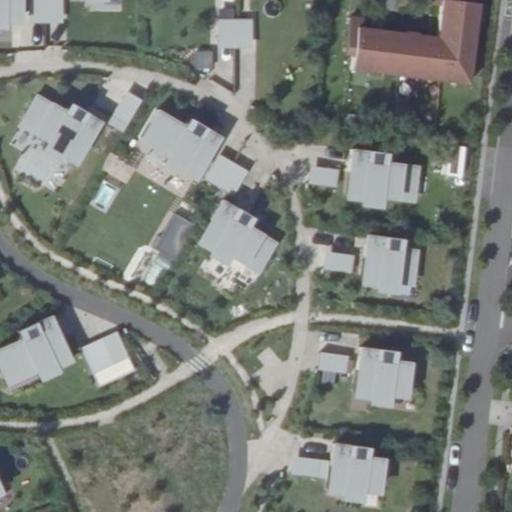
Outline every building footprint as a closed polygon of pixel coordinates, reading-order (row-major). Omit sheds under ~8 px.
[(19,0),(0,0),(0,24),(3,24),(3,20),(19,20),(19,0)] [(363,18),(349,16),(344,55),(353,57),(351,71),(397,76),(398,72),(410,73),(409,78),(456,84),(456,83),(461,42),(472,44),(478,4),(470,2),(469,0),(430,0),(430,4),(440,5),(436,37),(416,34),(416,33),(405,31),(404,33),(362,28),(363,18)] [(247,48),(247,18),(212,19),(214,89),(230,89),(230,48),(247,48)] [(472,44),(461,42),(456,83),(467,84),(472,44)] [(192,70),(208,69),(208,51),(191,52),(192,70)] [(119,133),(137,99),(120,90),(102,124),(119,133)] [(62,153),(76,162),(88,141),(88,142),(95,130),(82,122),(86,114),(68,104),(64,111),(36,95),(20,122),(48,139),(43,148),(59,157),(62,153)] [(181,168),(196,176),(208,156),(208,157),(215,144),(201,136),(206,129),(188,119),(184,126),(156,110),(140,137),(168,154),(163,163),(179,172),(181,168)] [(100,122),(86,114),(82,122),(95,130),(100,122)] [(219,137),(206,129),(201,136),(215,144),(219,137)] [(460,176),(462,146),(444,145),(442,175),(460,176)] [(349,149),(348,158),(364,160),(365,151),(349,149)] [(347,172),(344,195),(361,197),(360,202),(379,204),(380,194),(413,198),(416,166),(385,162),(386,154),(365,151),(364,160),(348,158),(347,172)] [(228,196),(244,173),(215,153),(199,177),(228,196)] [(332,188),(336,171),(307,166),(304,183),(332,188)] [(230,216),(234,208),(220,200),(216,208),(230,216)] [(209,220),(198,240),(212,249),(210,253),(226,262),(231,254),(259,270),(275,243),(248,226),(252,219),(234,208),(230,216),(216,208),(209,220)] [(154,249),(175,261),(197,223),(176,211),(154,249)] [(365,235),(364,244),(380,246),(381,237),(365,235)] [(364,244),(363,257),(363,258),(360,281),(377,282),(376,287),(395,290),(396,279),(412,281),(414,264),(415,264),(416,250),(400,248),(402,239),(381,237),(380,246),(364,244)] [(318,270),(347,272),(349,255),(320,252),(318,270)] [(49,316),(34,323),(38,331),(53,324),(49,316)] [(58,337),(53,324),(38,331),(34,323),(16,331),(19,339),(5,346),(11,358),(19,374),(33,368),(38,377),(55,369),(53,365),(68,358),(58,337)] [(359,347),(358,356),(374,358),(375,349),(359,347)] [(358,356),(356,370),(357,370),(354,393),(370,395),(369,400),(388,402),(389,392),(406,394),(408,376),(410,363),(394,361),(395,352),(375,349),(374,358),(358,356)] [(347,356),(318,352),(315,367),(345,373),(346,368),(347,359),(347,356)] [(95,389),(131,374),(125,361),(89,376),(95,389)] [(332,443),(331,452),(347,454),(348,445),(332,443)] [(331,452),(329,466),(330,466),(327,489),(343,491),(342,496),(361,498),(362,488),(378,490),(381,473),(383,459),(367,457),(368,448),(348,445),(347,454),(331,452)]
